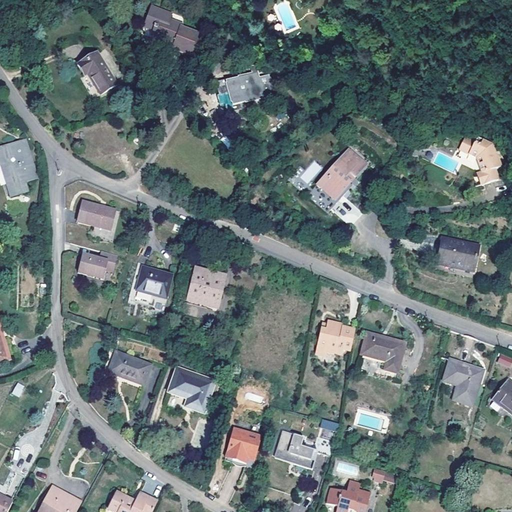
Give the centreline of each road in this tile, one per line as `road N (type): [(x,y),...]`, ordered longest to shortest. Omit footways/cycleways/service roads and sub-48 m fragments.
road 1 (residential): [(61,162),(142,201),(511,341)]
road 2 (residential): [(61,162),(59,361),(76,398),(150,466),(226,511)]
